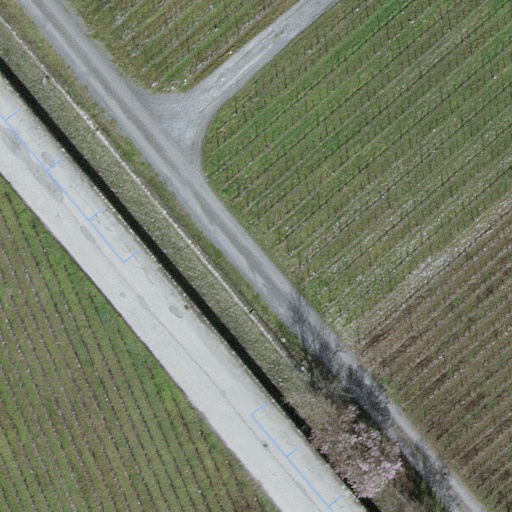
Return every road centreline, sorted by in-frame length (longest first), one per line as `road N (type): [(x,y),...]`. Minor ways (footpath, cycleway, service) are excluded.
road 1 (track): [(470,511),(41,0)]
road 2 (residential): [(322,511),(0,127)]
road 3 (track): [(163,149),(312,0)]
